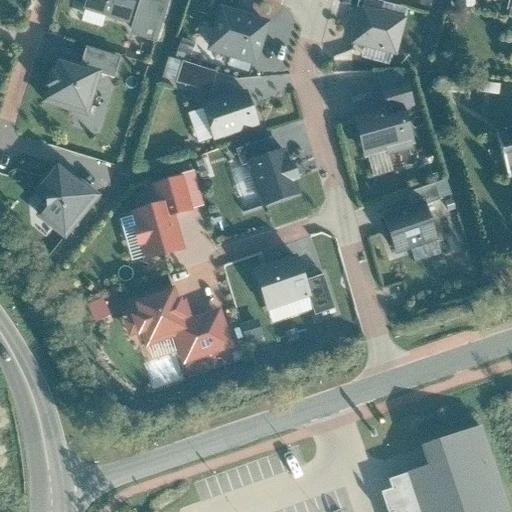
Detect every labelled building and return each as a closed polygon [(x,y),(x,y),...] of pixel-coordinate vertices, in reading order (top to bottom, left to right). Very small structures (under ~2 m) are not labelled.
[(86,0),(82,16),(132,29),(129,38),(159,47),(171,0),(86,0)] [(408,15),(361,2),(350,44),(396,56),(408,15)] [(274,22),(220,7),(207,52),(261,68),(274,22)] [(40,107),(90,121),(101,82),(117,86),(124,61),(85,50),(81,66),(54,58),(40,107)] [(219,77),(185,70),(179,88),(215,95),(219,77)] [(349,118),(362,164),(421,148),(404,84),(378,91),(383,109),(349,118)] [(255,87),(201,105),(213,140),(267,121),(255,87)] [(511,132),(494,137),(507,184),(511,182),(511,132)] [(261,208),(304,196),(291,148),(248,160),(261,208)] [(99,194),(58,161),(37,186),(49,196),(37,211),(66,235),(99,194)] [(145,263),(183,250),(172,219),(200,210),(189,175),(156,186),(162,204),(130,215),(145,263)] [(409,210),(378,218),(389,259),(408,255),(410,264),(444,256),(440,243),(430,204),(409,210)] [(251,272),(267,316),(305,303),(313,326),(338,317),(324,276),(308,282),(299,256),(251,272)] [(189,365),(233,350),(223,315),(193,316),(187,300),(173,290),(134,305),(134,325),(132,340),(154,356),(178,343),(189,365)] [(95,326),(109,316),(101,297),(84,302),(95,326)] [(244,325),(249,341),(266,336),(262,321),(244,325)] [(502,511),(475,418),(414,435),(420,455),(374,468),(386,511),(502,511)]
